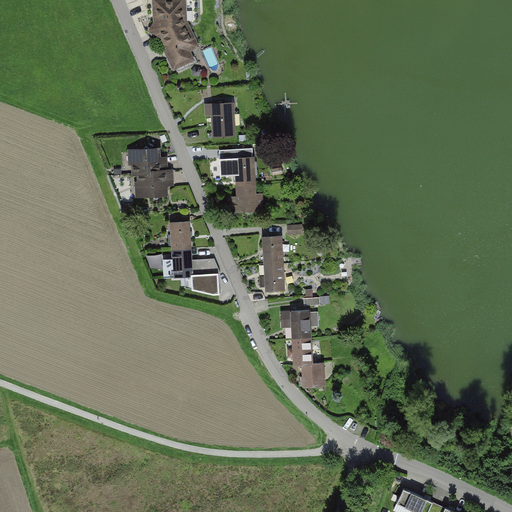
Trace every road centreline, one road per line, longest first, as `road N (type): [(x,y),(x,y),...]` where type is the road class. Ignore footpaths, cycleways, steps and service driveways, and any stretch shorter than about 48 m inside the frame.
road 1 (residential): [(510,511),(354,443),(283,381),(120,0)]
road 2 (track): [(354,443),(321,452),(189,450),(0,384)]
